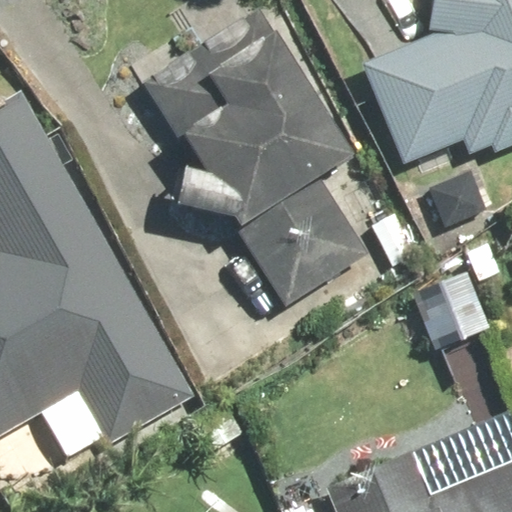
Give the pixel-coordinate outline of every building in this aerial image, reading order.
[(511,0),(426,0),(423,42),(351,79),(399,175),(454,147),(463,163),(511,143),(511,0)] [(345,163),(248,19),(145,90),(158,108),(190,86),(210,117),(167,146),(188,184),(172,183),(156,223),(216,226),(275,314),(367,252),(319,180),(345,163)] [(188,400),(8,97),(0,102),(0,447),(81,400),(109,447),(188,400)] [(468,174),(425,193),(442,232),(485,213),(468,174)] [(219,399),(182,423),(205,459),(242,435),(219,399)] [(405,464),(321,496),(313,499),(317,511),(511,511),(511,457),(416,494),(405,464)]
